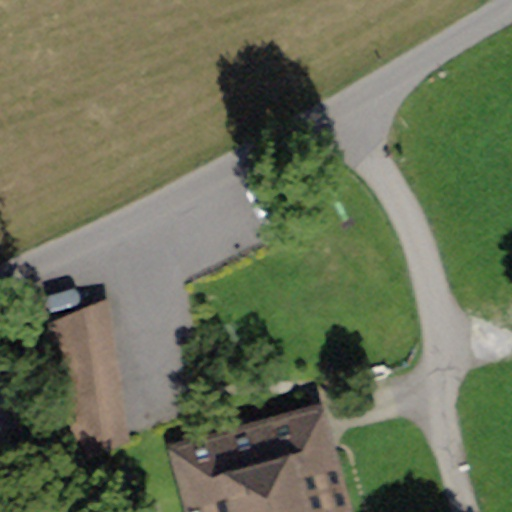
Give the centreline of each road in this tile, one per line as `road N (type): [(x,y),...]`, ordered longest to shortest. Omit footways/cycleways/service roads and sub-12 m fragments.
road 1 (residential): [(346,109),(425,279),(467,511)]
road 2 (unclassified): [(0,281),(346,109)]
road 3 (unclassified): [(346,109),(511,5)]
